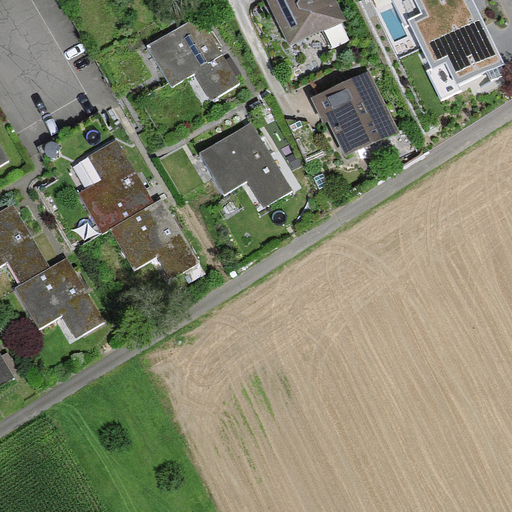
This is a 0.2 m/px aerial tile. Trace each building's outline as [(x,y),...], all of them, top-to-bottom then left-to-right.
[(269,0),(294,47),(348,19),(338,0),(269,0)] [(431,0),(464,63),(504,43),(482,0),(431,0)] [(213,102),(242,85),(211,33),(202,17),(152,46),(177,88),(198,76),(213,102)] [(348,157),(402,129),(372,71),(318,99),(348,157)] [(264,206),(290,191),(261,141),(252,126),(202,155),(226,196),(249,182),(264,206)] [(152,193),(119,138),(89,156),(104,181),(84,193),(108,232),(115,228),(158,203),(152,193)] [(0,167),(12,160),(0,140),(0,167)] [(171,273),(200,256),(166,198),(162,200),(158,203),(115,228),(139,268),(161,255),(171,273)] [(25,218),(17,204),(0,214),(0,268),(12,261),(26,284),(54,267),(25,218)] [(79,337),(108,319),(78,270),(70,257),(54,267),(26,284),(20,288),(43,327),(65,314),(79,337)] [(0,392),(26,376),(10,351),(6,354),(0,344),(0,392)]
